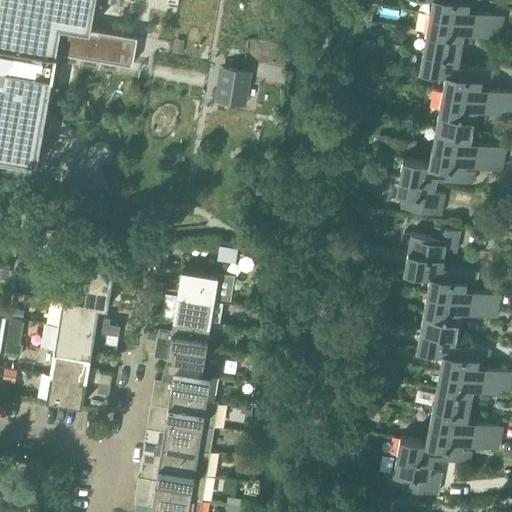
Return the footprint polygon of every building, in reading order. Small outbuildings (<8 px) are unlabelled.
[(0,0),(0,156),(28,161),(31,144),(40,146),(46,115),(57,51),(133,64),(138,35),(91,27),(95,0),(0,0)] [(467,11),(469,2),(458,0),(432,0),(430,13),(501,27),(503,15),(477,10),(477,12),(467,11)] [(364,10),(362,19),(371,20),(372,12),(364,10)] [(427,31),(462,38),(464,29),(473,31),(473,33),(499,38),(501,27),(430,13),(427,31)] [(367,21),(365,33),(369,33),(374,34),(376,22),(367,21)] [(462,38),(427,31),(423,49),(459,56),(462,38)] [(481,79),(491,81),(493,69),(467,64),(467,66),(457,65),(459,56),(423,49),(420,69),(446,73),(446,72),(481,79)] [(223,66),(218,98),(242,102),(247,70),(223,66)] [(446,72),(446,73),(442,90),(511,103),(511,91),(490,87),(489,89),(480,88),(481,79),(446,72)] [(511,110),(511,103),(442,90),(439,108),(474,115),(476,106),(486,108),(485,110),(511,115),(511,110)] [(474,115),(439,108),(436,126),(471,133),(474,115)] [(471,133),(436,126),(432,144),(503,158),(505,146),(479,141),(479,144),(469,142),(471,133)] [(503,158),(432,144),(429,162),(429,163),(464,169),(466,161),(476,162),(475,164),(501,169),(503,158)] [(429,163),(429,162),(403,157),(400,176),(435,182),(437,174),(446,176),(446,178),(472,182),(474,171),(464,169),(429,163)] [(396,195),(403,196),(401,207),(440,214),(444,193),(434,191),(435,182),(400,176),(396,195)] [(408,251),(443,258),(445,249),(456,251),(460,230),(434,225),(432,236),(412,232),(408,251)] [(160,252),(158,264),(167,265),(170,244),(161,242),(160,252)] [(116,257),(80,251),(76,276),(112,282),(116,257)] [(452,266),(451,268),(442,266),(443,258),(408,251),(404,270),(430,275),(431,274),(466,281),(475,283),(478,271),(452,266)] [(182,268),(178,293),(213,299),(217,278),(228,280),(228,276),(182,268)] [(137,275),(126,273),(124,284),(136,286),(137,275)] [(464,289),(466,281),(431,274),(430,275),(427,292),(498,305),(500,294),(474,289),(474,291),(464,289)] [(99,305),(107,307),(112,282),(76,276),(72,301),(71,301),(99,305)] [(166,280),(156,278),(154,289),(165,291),(166,280)] [(122,297),(134,299),(136,286),(124,284),(122,297)] [(154,289),(152,300),(165,302),(166,291),(165,291),(154,289)] [(165,302),(162,316),(174,317),(209,323),(220,325),(224,300),(213,299),(178,293),(166,291),(165,302)] [(424,310),(459,317),(461,308),(470,310),(470,312),(496,317),(498,305),(427,292),(424,310)] [(63,299),(59,324),(95,329),(107,331),(108,320),(109,315),(97,313),(99,305),(71,301),(72,301),(63,299)] [(23,310),(11,308),(10,316),(22,318),(23,310)] [(421,328),(456,335),(459,317),(424,310),(421,328)] [(159,327),(159,329),(148,327),(146,338),(205,348),(209,323),(174,317),(172,329),(159,327)] [(121,322),(108,320),(107,331),(119,333),(121,322)] [(95,329),(59,324),(55,348),(90,354),(95,329)] [(456,335),(421,328),(417,347),(443,352),(443,351),(478,358),(488,360),(490,348),(464,343),(464,345),(454,343),(456,335)] [(105,343),(117,345),(119,333),(107,331),(105,343)] [(155,354),(167,356),(166,366),(201,372),(205,348),(146,338),(144,350),(155,352),(155,354)] [(113,372),(100,370),(88,368),(90,354),(55,348),(51,373),(86,379),(86,381),(98,382),(99,381),(111,383),(113,372)] [(440,369),(511,382),(511,374),(511,370),(487,366),(486,368),(477,366),(478,358),(443,351),(443,352),(440,369)] [(163,380),(154,379),(152,390),(206,398),(211,374),(201,372),(166,366),(163,380)] [(436,387),(472,394),(473,385),(483,387),(483,389),(509,394),(511,382),(440,369),(436,387)] [(46,398),(82,404),(86,381),(86,379),(51,373),(46,398)] [(97,393),(109,395),(111,383),(99,381),(98,382),(97,393)] [(472,394),(436,387),(433,405),(468,412),(472,394)] [(150,402),(155,403),(153,415),(214,425),(218,401),(206,399),(206,398),(152,390),(150,402)] [(468,412),(433,405),(430,423),(501,436),(503,425),(477,420),(476,422),(467,420),(468,412)] [(146,427),(144,439),(210,450),(214,425),(153,415),(151,428),(146,427)] [(501,436),(430,423),(427,440),(426,441),(462,448),(463,439),(473,441),(473,443),(498,448),(501,436)] [(426,441),(427,440),(401,436),(397,455),(433,461),(434,453),(444,454),(444,457),(469,461),(471,449),(462,448),(426,441)] [(144,439),(142,451),(147,451),(145,464),(206,474),(210,450),(144,439)] [(401,475),(399,486),(438,493),(442,472),(431,470),(433,461),(397,455),(394,474),(401,475)] [(143,477),(138,476),(136,488),(190,497),(202,499),(206,474),(145,464),(143,477)] [(136,488),(134,500),(138,501),(136,511),(187,511),(190,497),(136,488)] [(233,496),(232,503),(244,505),(246,498),(233,496)] [(232,503),(231,511),(236,511),(243,511),(244,505),(232,503)]
